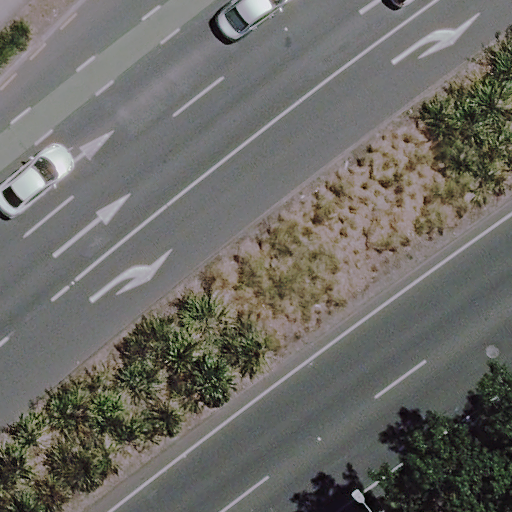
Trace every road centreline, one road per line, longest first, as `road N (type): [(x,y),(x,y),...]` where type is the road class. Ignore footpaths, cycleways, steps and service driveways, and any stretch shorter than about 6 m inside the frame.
road 1 (primary): [(0,263),(192,99),(327,0)]
road 2 (primary): [(511,307),(220,511)]
